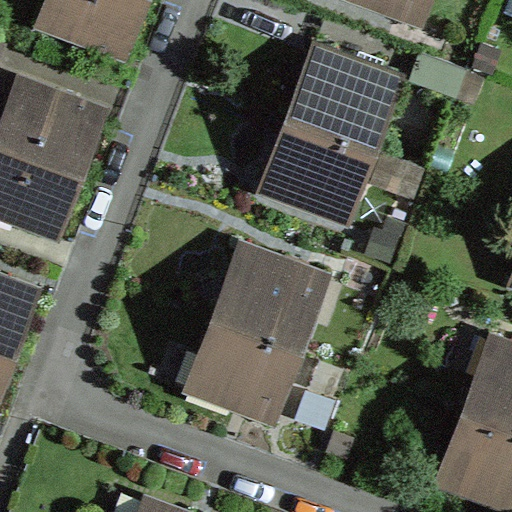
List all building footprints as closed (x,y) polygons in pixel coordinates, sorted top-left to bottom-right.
[(135,17),(141,0),(49,0),(42,20),(123,51),(135,17)] [(419,17),(425,0),(400,0),(397,9),(419,17)] [(296,97),(290,114),(372,145),(399,73),(316,43),(296,97)] [(465,66),(421,50),(411,78),(454,93),(465,66)] [(102,106),(21,76),(0,132),(0,139),(79,169),(83,157),(102,106)] [(345,216),(372,145),(290,114),(277,148),(271,164),(331,186),(323,208),(345,216)] [(68,198),(79,169),(0,139),(0,209),(56,231),(68,198)] [(385,226),(356,219),(349,246),(378,253),(385,226)] [(222,296),(216,312),(298,344),(325,272),(243,241),(222,296)] [(0,344),(12,349),(16,337),(35,287),(0,273),(0,344)] [(272,415),(298,344),(216,312),(203,347),(189,384),(272,415)] [(511,341),(493,335),(467,406),(511,422),(511,341)] [(12,349),(0,344),(0,380),(1,378),(12,349)] [(511,422),(467,406),(440,477),(511,503),(511,422)] [(141,511),(190,511),(148,496),(141,511)]
